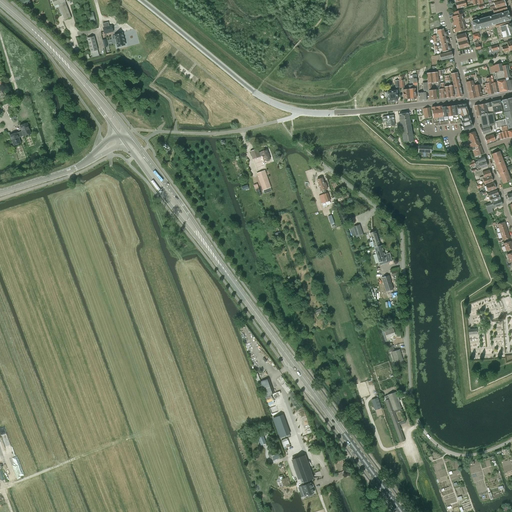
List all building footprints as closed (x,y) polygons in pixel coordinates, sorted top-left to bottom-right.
[(71,18),(69,13),(64,2),(65,1),(64,0),(52,0),(55,5),(59,4),(65,20),(71,18)] [(470,0),(465,0),(455,3),(457,9),(466,6),(465,3),(470,1),(470,0)] [(494,6),(492,7),(493,10),(506,6),(503,0),(501,0),(493,2),(494,6)] [(452,22),(463,19),(462,14),(463,14),(462,10),(453,12),(454,16),(452,17),(453,19),(451,19),(452,22)] [(495,28),(500,26),(511,23),(510,20),(508,11),(472,22),(474,30),(495,24),(495,28)] [(511,23),(500,26),(503,38),(511,35),(511,23)] [(466,30),(464,24),(455,27),(455,28),(454,28),(455,32),(466,30)] [(103,28),(104,34),(113,32),(112,25),(109,26),(103,28)] [(437,31),(439,38),(445,36),(447,36),(446,32),(444,33),(443,29),(437,31)] [(114,36),(112,36),(113,39),(115,39),(117,47),(125,45),(123,37),(122,33),(114,35),(114,36)] [(457,43),(467,40),(465,34),(456,36),(457,43)] [(91,52),(98,50),(94,36),(87,38),(91,52)] [(446,40),(445,36),(439,38),(441,45),(447,43),(449,43),(448,39),(446,40)] [(469,47),(467,40),(457,43),(459,49),(469,47)] [(503,52),(511,49),(511,40),(507,43),(508,45),(502,47),(503,52)] [(447,43),(441,45),(437,46),(437,49),(441,48),(442,52),(451,50),(450,46),(448,47),(447,43)] [(451,52),(440,55),(441,60),(453,57),(451,52)] [(494,65),(489,67),(490,74),(494,73),(503,71),(502,66),(501,63),(494,65)] [(509,64),(502,66),(503,71),(504,76),(505,78),(510,77),(508,70),(510,70),(509,64)] [(503,71),(494,73),(497,82),(499,92),(508,91),(504,76),(503,71)] [(437,72),(427,74),(428,83),(430,83),(432,83),(434,83),(434,82),(438,82),(437,72)] [(456,97),(462,96),(457,73),(451,74),(456,97)] [(488,95),(493,94),(490,77),(486,78),(487,83),(485,83),(486,87),(484,88),(485,91),(487,91),(488,95)] [(493,79),(491,79),(494,93),(499,92),(497,82),(494,83),(493,79)] [(472,80),(466,82),(470,99),(476,97),(474,85),(472,80)] [(426,92),(428,91),(427,82),(422,83),(423,92),(418,92),(419,101),(427,100),(426,92)] [(479,84),(474,85),(476,97),(482,96),(479,84)] [(452,86),(444,87),(446,98),(454,97),(452,86)] [(392,102),(397,101),(396,91),(387,92),(387,93),(386,93),(385,94),(385,96),(387,97),(387,96),(388,96),(388,102),(390,103),(391,103),(392,102)] [(508,129),(511,127),(511,100),(511,98),(502,100),(505,112),(504,113),(508,129)] [(502,111),(500,100),(486,103),(489,114),(495,113),(502,111)] [(489,114),(486,103),(474,106),(476,116),(480,115),(482,128),(495,125),(493,117),(496,117),(495,113),(489,114)] [(465,104),(457,105),(458,113),(460,113),(461,116),(460,116),(461,120),(460,121),(461,123),(462,126),(463,129),(463,130),(472,127),(465,104)] [(401,125),(410,124),(408,113),(399,114),(401,125)] [(387,127),(395,126),(393,115),(382,117),(383,122),(387,122),(387,127)] [(502,131),(507,130),(505,119),(495,122),(497,128),(501,127),(502,131)] [(24,136),(31,134),(27,124),(20,126),(22,132),(17,133),(10,135),(14,146),(21,143),(19,138),(23,136),(24,136)] [(413,141),(410,124),(401,125),(404,142),(413,141)] [(490,128),(491,127),(491,126),(481,129),(483,135),(491,132),(490,128)] [(469,149),(480,145),(474,132),(464,135),(467,142),(470,140),(471,143),(468,145),(469,149)] [(487,143),(495,140),(493,135),(485,138),(487,143)] [(478,157),(481,156),(480,155),(483,154),(480,146),(475,148),(475,150),(473,151),(475,157),(478,156),(478,157)] [(253,159),(260,157),(257,149),(250,151),(253,159)] [(264,161),(270,159),(267,150),(261,152),(264,161)] [(475,165),(486,161),(484,157),(481,157),(481,156),(478,157),(479,158),(477,159),(478,161),(474,163),(475,165)] [(483,179),(491,176),(489,170),(482,172),(483,176),(479,178),(480,180),(483,179)] [(263,190),(271,187),(265,171),(257,173),(263,190)] [(493,181),(491,176),(483,179),(485,184),(493,181)] [(321,191),(328,189),(326,183),(324,184),(322,178),(317,180),(321,191)] [(487,192),(496,189),(494,183),(485,186),(487,192)] [(491,203),(500,199),(498,194),(497,190),(488,194),(491,203)] [(321,203),(330,201),(328,193),(319,196),(321,203)] [(491,209),(502,205),(500,199),(485,205),(486,207),(490,206),(491,209)] [(500,233),(507,231),(504,222),(497,224),(500,233)] [(374,248),(381,246),(380,246),(376,231),(370,233),(374,248)] [(507,231),(500,233),(503,240),(510,238),(507,231)] [(384,255),(381,246),(374,248),(379,263),(385,261),(385,260),(387,259),(388,262),(392,261),(390,253),(384,255)] [(386,291),(393,289),(389,276),(382,278),(386,291)] [(387,338),(395,335),(393,329),(385,331),(387,338)] [(396,365),(403,363),(399,350),(392,352),(396,365)] [(264,396),(273,393),(269,379),(260,382),(264,396)] [(399,425),(406,423),(405,421),(399,423),(395,412),(401,410),(395,393),(385,396),(386,400),(385,400),(389,412),(400,442),(405,441),(399,425)] [(377,398),(371,400),(374,410),(381,408),(377,398)] [(283,414),(273,418),(279,438),(290,434),(283,414)] [(256,433),(261,445),(266,443),(261,431),(256,433)] [(301,479),(302,482),(308,480),(309,480),(314,478),(305,455),(291,460),(299,480),(301,479)] [(287,477),(281,479),(284,486),(290,484),(287,477)] [(308,480),(302,482),(303,485),(300,486),(301,487),(298,488),(300,492),(302,491),(304,497),(307,495),(308,497),(313,495),(312,494),(314,493),(310,480),(309,480),(308,480)]
